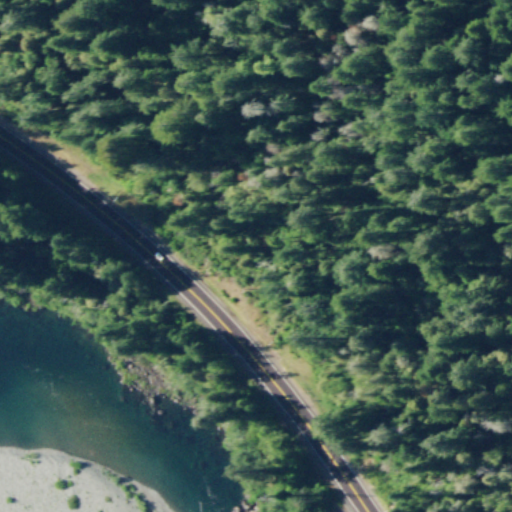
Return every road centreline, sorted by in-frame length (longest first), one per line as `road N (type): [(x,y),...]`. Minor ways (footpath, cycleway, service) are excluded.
road 1 (secondary): [(290,409),(144,250),(0,137)]
road 2 (secondary): [(365,511),(290,409)]
